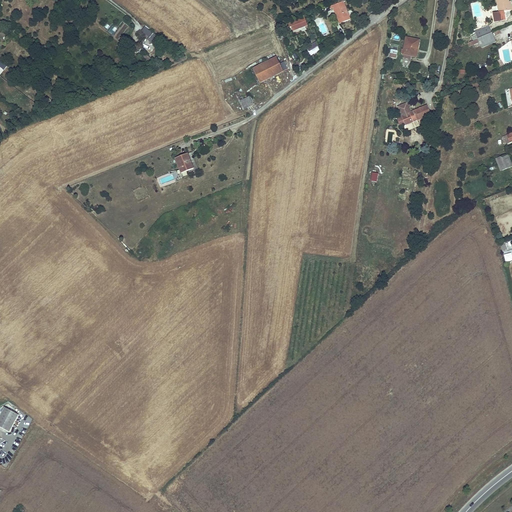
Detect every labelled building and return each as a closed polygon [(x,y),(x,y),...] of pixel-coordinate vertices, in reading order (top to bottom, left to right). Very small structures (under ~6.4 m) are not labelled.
[(327,10),(333,8),(344,3),(343,0),(326,7),(327,10)] [(495,0),(498,11),(493,12),(494,21),(506,19),(504,10),(511,9),(509,0),(508,0),(495,0)] [(344,3),(333,8),(339,22),(339,23),(351,18),(350,17),(344,3)] [(291,23),(293,30),(307,24),(304,18),(291,23)] [(474,38),(477,37),(477,39),(484,36),(492,32),(488,22),(486,23),(478,27),(474,29),(476,34),(473,35),(474,38)] [(286,34),(294,31),(293,30),(291,23),(283,26),(286,34)] [(153,44),(159,37),(145,27),(139,34),(153,44)] [(484,36),(477,39),(467,43),(469,47),(479,42),(482,47),(496,41),(492,32),(484,36)] [(407,36),(405,49),(404,54),(416,56),(417,50),(416,50),(418,38),(407,36)] [(128,38),(125,42),(131,47),(134,44),(134,43),(128,38)] [(321,48),(316,41),(305,48),(310,55),(321,48)] [(276,56),(253,67),(260,83),(283,71),(283,70),(280,64),(276,56)] [(403,89),(403,84),(393,83),(392,94),(399,95),(399,89),(403,89)] [(241,100),(245,109),(254,104),(250,95),(244,98),(241,100)] [(417,120),(431,114),(427,104),(411,111),(407,102),(398,106),(401,113),(396,115),(400,125),(405,123),(406,125),(405,126),(406,132),(420,126),(417,120)] [(416,154),(420,147),(414,144),(410,150),(416,154)] [(194,168),(187,152),(175,157),(182,173),(194,168)] [(511,164),(508,155),(496,160),(500,171),(511,166),(511,164)] [(496,164),(483,170),(484,173),(498,168),(496,164)] [(6,407),(0,417),(0,426),(11,432),(20,415),(6,407)]
